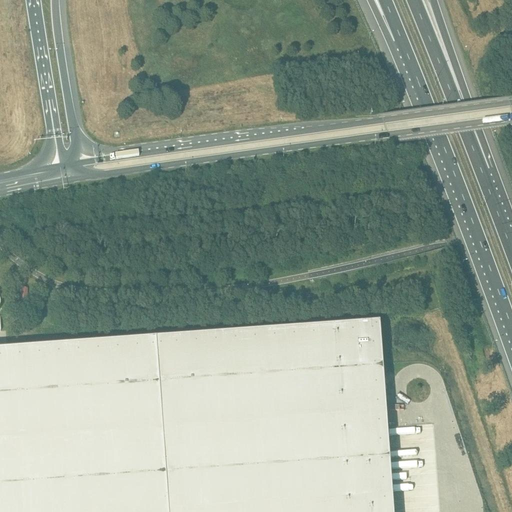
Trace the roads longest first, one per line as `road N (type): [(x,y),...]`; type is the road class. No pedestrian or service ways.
road 1 (primary): [(511,101),(104,159),(79,171)]
road 2 (primary): [(79,171),(107,174),(511,117)]
road 3 (motorway): [(399,36),(511,330)]
road 4 (motorway): [(481,171),(413,0)]
road 5 (motorway): [(481,171),(432,0)]
road 6 (motorway): [(38,0),(63,173)]
road 7 (motorway): [(79,171),(55,0)]
